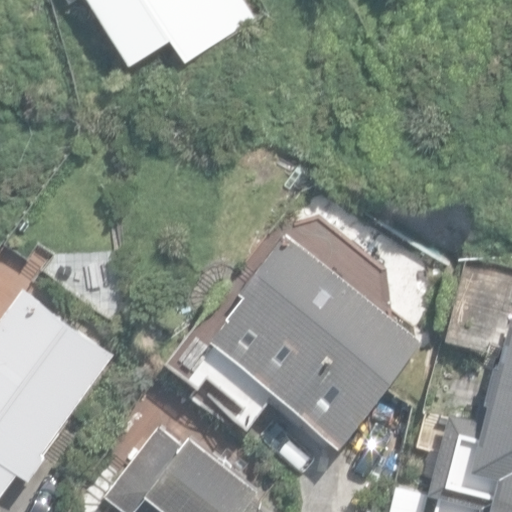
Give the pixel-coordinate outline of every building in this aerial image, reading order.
[(100,0),(135,59),(178,34),(192,56),(261,16),(251,0),(100,0)] [(272,395),(331,444),(421,336),(289,226),(176,361),(200,381),(207,373),(256,414),(272,395)] [(0,318),(0,492),(21,465),(33,473),(50,450),(44,446),(114,351),(25,285),(0,318)] [(478,511),(511,511),(511,314),(498,363),(494,361),(485,395),(488,396),(483,416),(452,407),(430,484),(482,500),(478,511)] [(108,488),(137,511),(275,511),(253,494),(260,487),(188,428),(180,438),(160,422),(108,488)]
